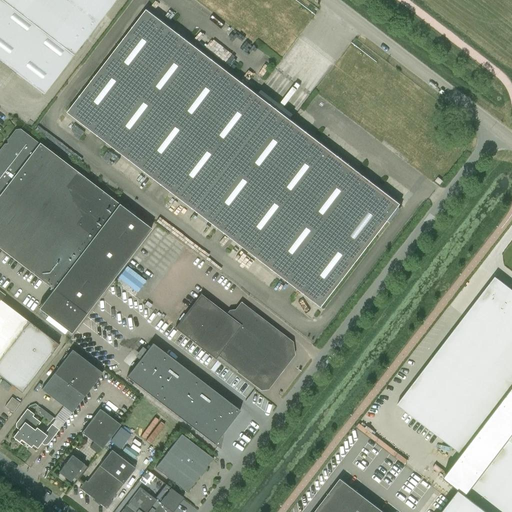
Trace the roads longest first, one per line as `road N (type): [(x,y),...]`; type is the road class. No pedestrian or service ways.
road 1 (unclassified): [(204,511),(495,128)]
road 2 (tertiary): [(326,0),(495,128)]
